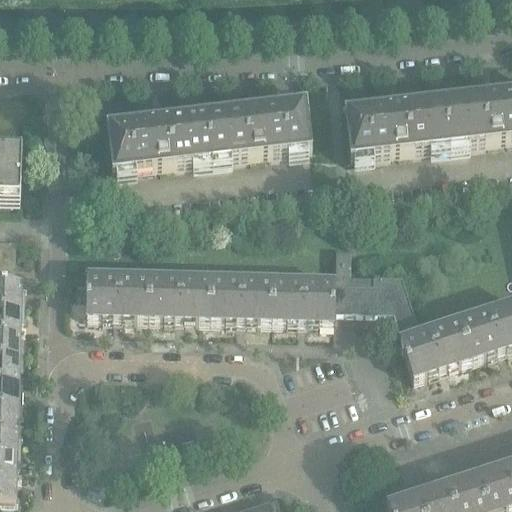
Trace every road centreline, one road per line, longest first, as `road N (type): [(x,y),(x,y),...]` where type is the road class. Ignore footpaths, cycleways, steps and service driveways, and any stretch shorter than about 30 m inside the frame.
road 1 (residential): [(63,70),(294,63),(511,40)]
road 2 (residential): [(291,464),(263,369),(58,365)]
road 3 (residential): [(63,70),(58,365)]
road 4 (residential): [(291,464),(511,391)]
road 5 (residential): [(140,511),(291,464)]
road 6 (residential): [(58,365),(58,511)]
